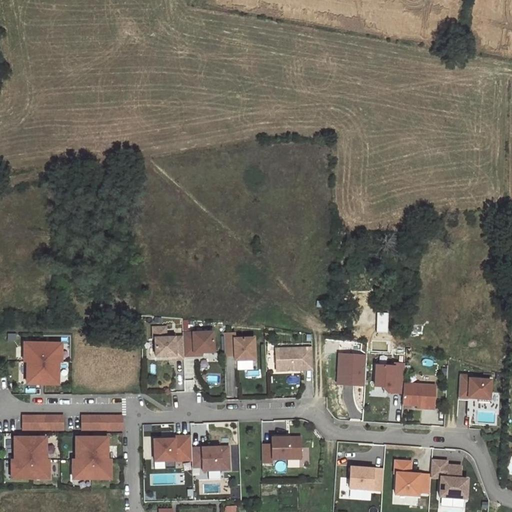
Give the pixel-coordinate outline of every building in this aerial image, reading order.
[(183,356),(183,337),(166,338),(166,327),(153,328),(153,339),(155,338),(155,356),(175,356),(175,359),(183,359),(183,356)] [(213,332),(183,333),(183,337),(183,356),(194,356),(194,353),(201,353),(214,352),(213,332)] [(254,360),(254,345),(235,346),(235,340),(224,341),(224,356),(234,355),(235,360),(254,360)] [(61,343),(24,343),(24,361),(27,361),(27,384),(40,384),(40,379),(44,379),(44,384),(58,384),(58,362),(61,362),(61,343)] [(312,348),(275,349),(275,355),(276,365),(276,371),(288,370),(288,369),(292,369),(292,370),(313,370),(312,348)] [(364,386),(366,355),(339,353),(337,384),(364,386)] [(276,365),(275,355),(268,355),(268,365),(276,365)] [(403,383),(405,364),(394,363),(394,366),(376,365),(374,386),(383,387),(383,388),(387,388),(387,392),(403,393),(403,383)] [(460,375),(458,397),(468,398),(479,398),(478,402),(489,403),(491,380),(470,379),(470,376),(460,375)] [(435,385),(403,383),(403,393),(402,404),(416,405),(416,408),(434,409),(435,385)] [(22,416),(22,429),(63,429),(63,416),(22,416)] [(122,429),(122,416),(81,416),(81,429),(122,429)] [(191,448),(191,436),(174,436),(174,439),(153,439),(154,462),(164,461),(175,461),(192,460),(191,448)] [(272,445),(262,445),(262,462),(272,462),(272,459),(300,458),(300,437),(271,438),(272,445)] [(49,478),(49,460),(45,460),(45,438),(32,438),(32,442),(28,442),(28,438),(14,438),(14,460),(11,460),(11,479),(49,478)] [(110,478),(110,460),(107,460),(107,438),(93,438),(93,442),(89,442),(89,438),(76,438),(76,460),(73,460),(73,478),(110,478)] [(228,447),(191,448),(192,460),(192,467),(202,467),(202,471),(229,470),(228,447)] [(430,477),(430,475),(410,474),(411,462),(395,461),(394,473),(396,473),(395,494),(418,496),(418,492),(429,493),(430,477)] [(466,499),(467,479),(460,479),(461,466),(453,466),(453,468),(446,468),(446,462),(431,461),(430,475),(430,477),(440,478),(439,497),(466,499)] [(382,491),(383,469),(350,467),(349,488),(382,491)]
